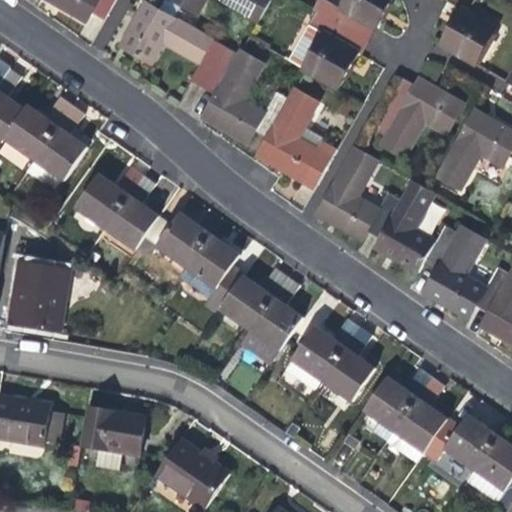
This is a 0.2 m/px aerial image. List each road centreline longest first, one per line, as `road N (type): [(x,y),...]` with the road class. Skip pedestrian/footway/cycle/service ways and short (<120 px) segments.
road 1 (residential): [(511,387),(222,187),(149,115),(82,68)]
road 2 (residential): [(0,347),(137,369),(197,395),(364,511)]
